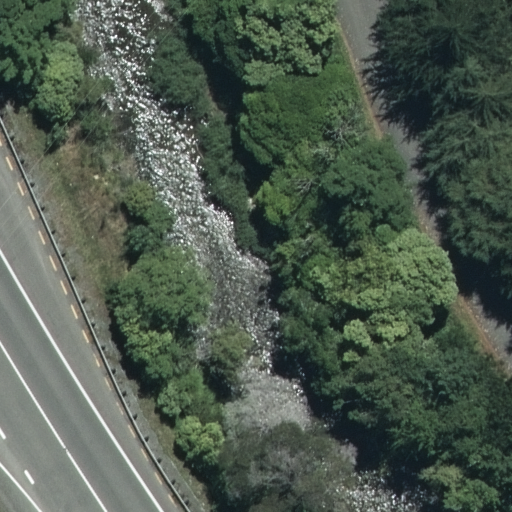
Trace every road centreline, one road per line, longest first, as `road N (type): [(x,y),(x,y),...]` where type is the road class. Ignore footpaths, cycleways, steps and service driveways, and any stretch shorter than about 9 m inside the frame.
road 1 (unclassified): [(511,299),(370,0)]
road 2 (trunk): [(0,338),(100,511)]
